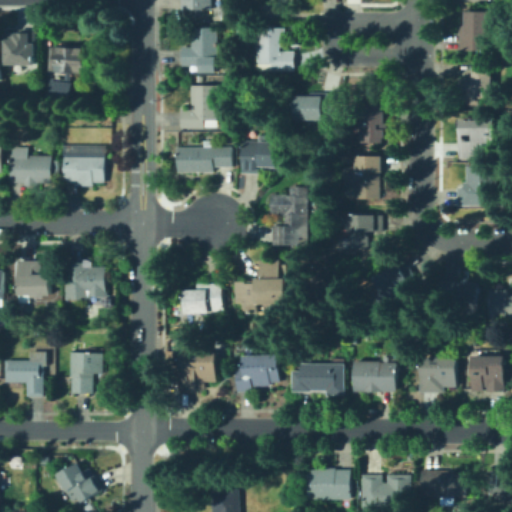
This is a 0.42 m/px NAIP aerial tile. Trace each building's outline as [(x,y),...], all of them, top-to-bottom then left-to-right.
[(221,0),(222,9),(182,9),(182,0),(221,0)] [(491,11),(491,50),(460,51),(460,25),(467,25),(466,11),(491,11)] [(219,27),(219,58),(218,58),(218,73),(201,73),(201,66),(183,66),(183,46),(193,46),(192,27),(219,27)] [(296,51),(296,70),(273,70),(273,66),(268,66),(268,69),(259,69),(258,62),(258,28),(286,27),(286,51),(296,51)] [(38,29),(39,64),(7,66),(6,31),(17,31),(17,33),(30,33),(30,29),(38,29)] [(89,48),(88,73),(52,70),(53,46),(89,48)] [(494,68),(494,99),(479,99),(479,105),(464,105),(464,95),(460,95),(460,77),(471,77),(471,76),(475,76),(475,67),(476,63),(493,62),(494,68)] [(75,83),(73,101),(53,99),(55,81),(75,83)] [(221,86),(220,120),(219,120),(219,127),(206,127),(205,128),(183,128),(182,109),(193,109),(193,86),(221,86)] [(342,92),(342,119),(295,120),(295,96),(324,96),(324,92),(342,92)] [(388,123),(388,131),(385,131),(385,143),(362,143),(362,104),(384,104),(384,111),(386,111),(386,123),(388,123)] [(496,120),(496,159),(461,159),(461,120),(496,120)] [(258,136),(258,142),(261,141),(282,142),(281,172),(262,171),(262,174),(243,173),(245,135),(258,136)] [(215,147),(234,147),(234,167),(216,167),(215,172),(179,173),(179,147),(206,147),(205,140),(214,140),(215,147)] [(55,155),(54,183),(40,183),(40,186),(26,186),(27,183),(13,183),(14,155),(55,155)] [(107,155),(107,183),(95,183),(95,186),(80,186),(80,182),(66,182),(66,155),(107,155)] [(383,156),(383,173),(381,173),(381,199),(356,199),(356,185),(345,185),(345,167),(357,167),(357,156),(383,156)] [(499,166),(499,205),(460,205),(460,188),(465,188),(465,183),(469,183),(469,167),(499,166)] [(310,187),(309,245),(274,245),(275,225),(286,225),(286,215),(272,215),(272,194),(288,194),(292,195),(292,187),(310,187)] [(385,215),(385,232),(368,232),(368,249),(351,249),(352,232),(349,231),(349,215),(385,215)] [(281,259),(282,279),(288,278),(289,303),(266,304),(267,313),(244,314),(244,303),(237,303),(237,283),(247,282),(257,283),(257,279),(262,279),(261,260),(281,259)] [(53,274),(52,295),(45,295),(45,298),(31,297),(31,295),(20,295),(20,260),(44,261),(44,274),(53,274)] [(404,297),(388,303),(374,278),(394,267),(407,261),(415,276),(403,283),(407,289),(402,292),(404,297)] [(108,266),(108,294),(92,294),(92,300),(67,300),(67,263),(91,263),(91,266),(108,266)] [(481,282),(480,307),(440,305),(442,280),(481,282)] [(225,313),(185,314),(185,290),(199,289),(199,284),(224,283),(225,313)] [(511,320),(492,320),(492,290),(510,290),(510,295),(511,295),(511,320)] [(49,366),(45,366),(45,396),(29,396),(28,382),(8,382),(8,360),(32,360),(32,351),(49,351),(49,366)] [(105,353),(105,373),(95,373),(95,393),(73,392),(72,377),(73,352),(105,353)] [(218,353),(218,382),(205,382),(205,391),(180,391),(180,373),(182,373),(182,353),(218,353)] [(254,391),(239,392),(238,369),(246,368),(245,356),(280,354),(281,385),(254,386),(254,391)] [(509,355),(509,392),(491,392),(491,387),(488,387),(488,391),(477,391),(476,356),(509,355)] [(462,357),(462,387),(449,387),(448,393),(423,393),(423,383),(425,383),(425,357),(462,357)] [(401,362),(402,392),(358,392),(358,361),(384,361),(401,362)] [(348,364),(348,395),(329,395),(329,390),(313,390),(313,392),(295,392),(295,371),(304,371),(304,364),(348,364)] [(49,366),(57,367),(57,374),(50,374),(49,366)] [(42,463),(42,455),(50,455),(51,463),(42,463)] [(81,462),(86,471),(92,467),(106,491),(84,503),(81,497),(74,501),(59,475),(81,462)] [(341,468),(341,469),(355,469),(356,499),(312,499),(312,469),(322,469),(322,468),(341,468)] [(511,503),(495,504),(495,471),(511,470),(511,503)] [(473,473),(473,498),(427,497),(427,471),(459,471),(459,473),(473,473)] [(387,483),(393,483),(393,474),(416,474),(416,508),(367,508),(366,474),(387,474),(387,483)] [(243,490),(244,511),(216,511),(215,492),(243,490)]
